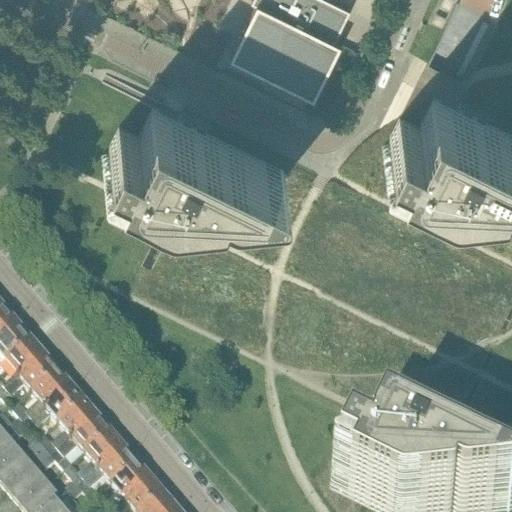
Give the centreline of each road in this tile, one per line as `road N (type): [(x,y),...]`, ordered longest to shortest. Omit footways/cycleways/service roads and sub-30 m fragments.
road 1 (residential): [(16,0),(320,145),(351,126),(402,0)]
road 2 (unclassified): [(210,511),(0,267)]
